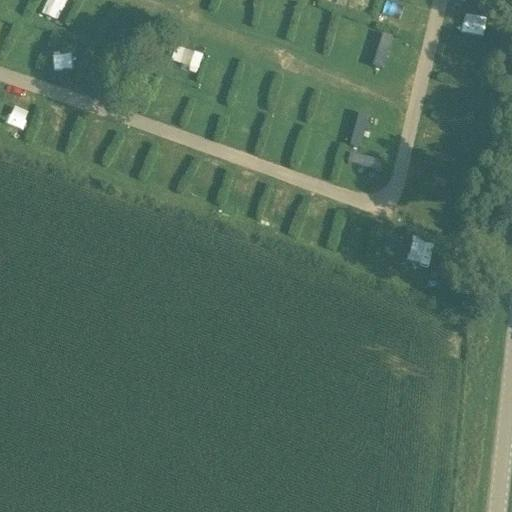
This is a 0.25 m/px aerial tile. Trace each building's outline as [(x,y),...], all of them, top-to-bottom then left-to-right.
[(0,0),(14,10),(20,0),(0,0)] [(59,0),(40,0),(35,12),(53,20),(61,0),(59,0)] [(455,5),(452,23),(497,29),(499,10),(455,5)] [(78,7),(73,28),(90,31),(95,10),(78,7)] [(305,15),(302,32),(321,35),(324,18),(305,15)] [(112,16),(104,36),(121,44),(130,24),(112,16)] [(24,26),(15,48),(35,56),(44,33),(24,26)] [(63,38),(51,59),(69,69),(81,48),(63,38)] [(448,40),(443,57),(485,69),(490,52),(448,40)] [(85,69),(105,79),(116,57),(97,47),(85,69)] [(477,107),(481,89),(437,79),(433,97),(477,107)] [(18,91),(4,132),(20,137),(34,96),(18,91)] [(42,145),(59,152),(76,110),(58,103),(42,145)] [(97,164),(111,123),(94,117),(80,158),(97,164)] [(428,117),(424,135),(468,145),(472,127),(428,117)] [(131,131),(121,174),(138,178),(148,135),(131,131)] [(157,187),(174,190),(182,147),(165,144),(157,187)] [(420,155),(415,173),(457,185),(462,167),(420,155)] [(193,197),(209,204),(226,163),(210,156),(193,197)] [(236,215),(253,219),(263,175),(246,171),(236,215)] [(269,224),(285,230),(301,190),(285,183),(269,224)] [(323,243),(338,202),(321,196),(306,237),(323,243)] [(407,214),(447,224),(452,206),(411,197),(407,214)] [(403,234),(399,252),(441,262),(445,245),(403,234)]
